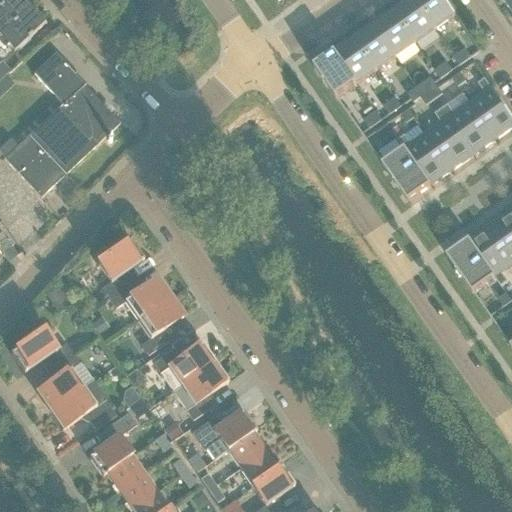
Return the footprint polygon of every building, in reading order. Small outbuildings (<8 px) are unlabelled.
[(0,0),(0,9),(10,0),(0,0)] [(0,37),(30,9),(21,0),(10,0),(0,9),(0,37)] [(436,31),(413,0),(394,14),(416,45),(436,31)] [(413,0),(436,31),(456,17),(443,0),(413,0)] [(30,9),(0,37),(0,47),(3,51),(7,47),(13,54),(45,25),(35,15),(30,9)] [(416,45),(394,14),(374,28),(396,59),(416,45)] [(354,42),(376,73),(396,59),(374,28),(354,42)] [(376,73),(354,42),(335,56),(356,87),(376,73)] [(456,59),(461,67),(474,58),(468,50),(456,59)] [(41,204),(120,128),(117,125),(83,89),(85,88),(55,56),(33,78),(62,109),(15,154),(8,147),(1,153),(7,160),(4,163),(41,204)] [(356,87),(335,56),(315,70),(337,101),(356,87)] [(0,79),(9,71),(1,62),(0,63),(0,79)] [(436,73),(441,81),(454,72),(448,64),(436,73)] [(459,89),(467,83),(461,75),(453,81),(459,89)] [(429,93),(437,87),(432,79),(419,88),(425,96),(429,93)] [(485,94),(470,105),(496,142),(511,130),(511,118),(486,81),(479,86),(485,94)] [(443,96),(437,87),(429,93),(435,101),(443,96)] [(412,105),(421,99),(425,96),(419,88),(406,97),(412,105)] [(425,96),(421,99),(427,107),(435,101),(429,93),(425,96)] [(383,110),(389,118),(402,109),(396,101),(383,110)] [(449,107),(442,112),(474,157),(496,142),(470,105),(455,115),(449,107)] [(406,125),(415,119),(409,111),(401,117),(406,125)] [(441,125),(426,135),(452,172),(474,157),(442,112),(435,117),(441,125)] [(363,124),(369,132),(382,123),(376,115),(363,124)] [(385,141),(393,135),(387,126),(379,132),(385,141)] [(398,142),(404,151),(430,188),(452,172),(426,135),(411,146),(405,137),(398,142)] [(408,203),(430,188),(404,151),(382,166),(408,203)] [(511,211),(490,227),(511,257),(511,211)] [(511,267),(511,257),(490,227),(469,242),(495,279),(501,288),(508,283),(502,274),(511,267)] [(0,243),(0,251),(8,263),(18,256),(6,239),(0,243)] [(495,279),(469,242),(447,258),(473,295),(495,279)] [(123,277),(144,263),(131,244),(98,266),(111,285),(102,291),(109,301),(129,287),(123,277)] [(109,301),(116,311),(125,305),(137,323),(170,301),(157,282),(136,296),(129,287),(109,301)] [(503,309),(511,304),(506,295),(497,301),(503,309)] [(137,323),(150,342),(141,348),(148,358),(169,344),(162,334),(183,319),(170,301),(137,323)] [(45,360),(52,370),(73,356),(66,346),(57,352),(44,333),(11,355),(24,375),(45,360)] [(161,376),(174,394),(216,365),(203,347),(181,361),(174,351),(154,366),(161,376)] [(59,379),(38,394),(51,413),(84,390),(71,372),(80,366),(73,356),(52,370),(59,379)] [(216,365),(174,394),(193,423),(214,409),(207,399),(228,384),(216,365)] [(84,390),(51,413),(64,432),(85,417),(96,432),(115,419),(104,403),(105,402),(93,384),(84,390)] [(192,435),(200,446),(204,452),(206,451),(214,461),(227,452),(228,453),(253,436),(257,434),(244,414),(222,429),(216,419),(192,435)] [(106,476),(131,459),(118,440),(137,427),(128,415),(102,433),(111,445),(89,460),(103,479),(107,476),(106,476)] [(253,436),(228,453),(240,471),(265,454),(253,436)] [(164,453),(171,449),(163,437),(156,442),(164,453)] [(278,472),(278,471),(265,454),(240,471),(253,489),(278,472)] [(144,477),(131,459),(106,476),(107,476),(119,494),(144,477)] [(181,478),(188,473),(180,462),(173,466),(181,478)] [(253,489),(266,508),(259,511),(280,511),(274,503),(295,488),(282,469),(278,471),(278,472),(253,489)] [(188,473),(181,478),(190,490),(196,485),(188,473)] [(157,495),(151,486),(144,477),(119,494),(131,511),(157,495)] [(208,477),(201,482),(209,493),(216,489),(208,477)] [(218,505),(224,500),(216,489),(209,493),(218,505)] [(194,496),(193,501),(195,505),(198,508),(202,510),(206,507),(207,503),(205,499),(202,495),(198,494),(194,496)] [(168,511),(157,495),(131,511),(168,511)]
